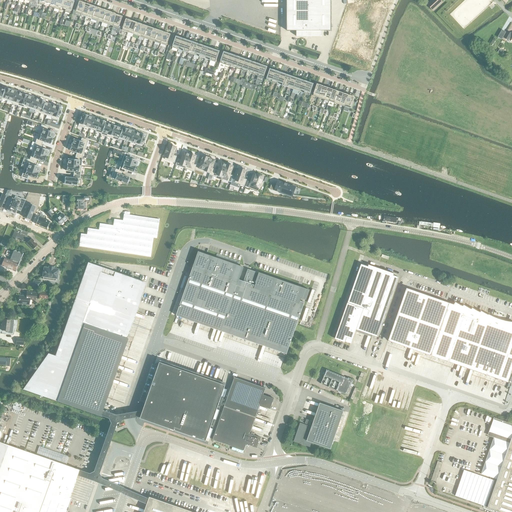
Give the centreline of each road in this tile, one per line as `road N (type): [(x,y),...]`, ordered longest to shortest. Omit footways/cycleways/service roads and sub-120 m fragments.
road 1 (unclassified): [(462,511),(325,464),(234,462),(157,435),(143,440),(117,511)]
road 2 (unclassified): [(511,201),(348,144),(364,89)]
road 3 (unclassified): [(146,201),(351,221)]
road 4 (unclassified): [(364,89),(364,80),(180,16)]
road 5 (residential): [(177,23),(364,89)]
road 6 (residential): [(164,133),(329,190)]
road 7 (unclassified): [(511,257),(351,221)]
